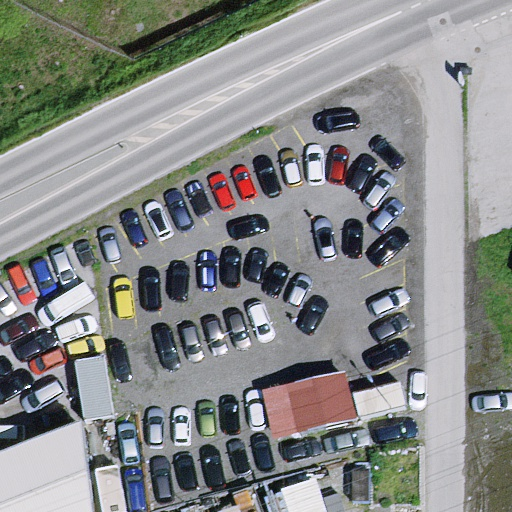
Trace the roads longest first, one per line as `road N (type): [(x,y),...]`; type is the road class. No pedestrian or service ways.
road 1 (tertiary): [(0,210),(433,0)]
road 2 (unknown): [(134,511),(136,386),(92,162)]
